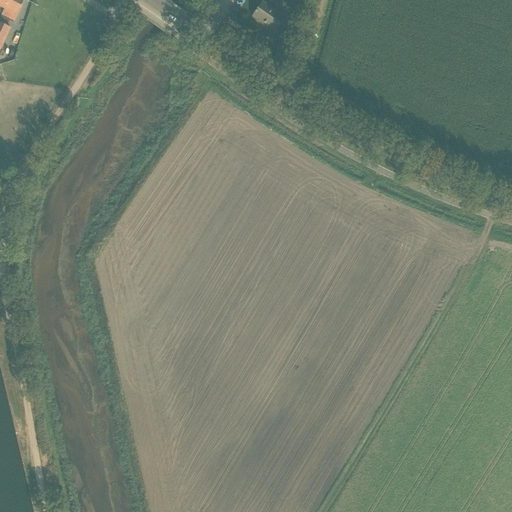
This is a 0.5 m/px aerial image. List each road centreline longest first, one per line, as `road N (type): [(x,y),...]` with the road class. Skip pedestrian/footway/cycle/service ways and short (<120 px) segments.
road 1 (track): [(48,511),(0,243),(28,161),(108,38),(123,0)]
road 2 (tertiary): [(511,206),(388,155),(289,97)]
road 3 (tertiary): [(289,97),(151,0)]
